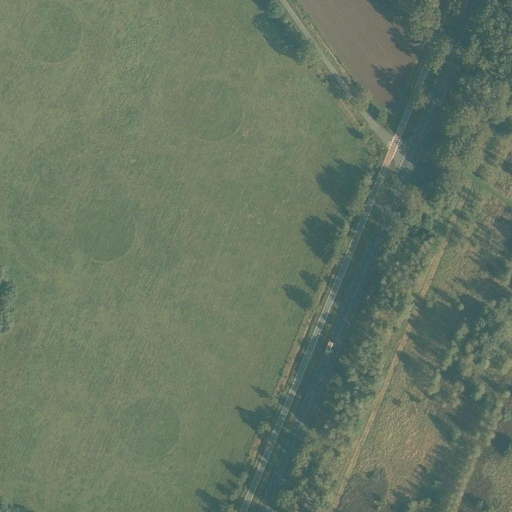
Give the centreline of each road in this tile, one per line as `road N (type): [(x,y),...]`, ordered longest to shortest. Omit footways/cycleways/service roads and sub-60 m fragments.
road 1 (primary): [(265,511),(412,154)]
road 2 (residential): [(412,154),(367,119),(281,0)]
road 3 (primary): [(412,154),(476,0)]
